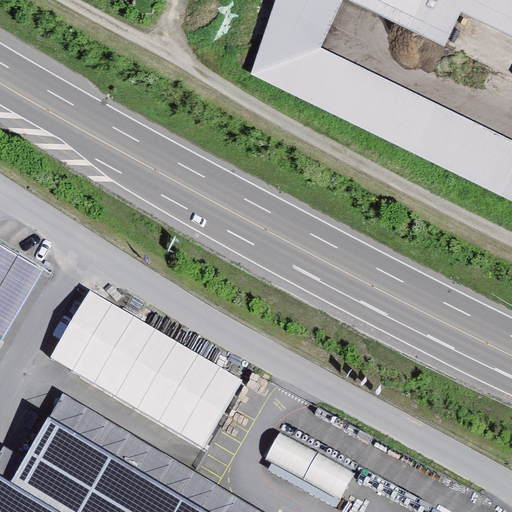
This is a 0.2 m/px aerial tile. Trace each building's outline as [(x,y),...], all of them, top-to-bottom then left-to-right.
[(343,4),(335,0),(275,0),(249,78),(511,205),(511,146),(319,54),(343,4)] [(511,44),(511,0),(335,0),(343,4),(444,52),(460,19),(511,44)] [(0,248),(0,346),(2,347),(45,275),(0,248)] [(89,294),(48,364),(203,452),(241,386),(89,294)] [(255,511),(67,400),(50,430),(188,511),(255,511)] [(188,511),(50,430),(12,493),(0,485),(0,511),(188,511)] [(264,470),(337,509),(356,474),(283,434),(264,470)]
